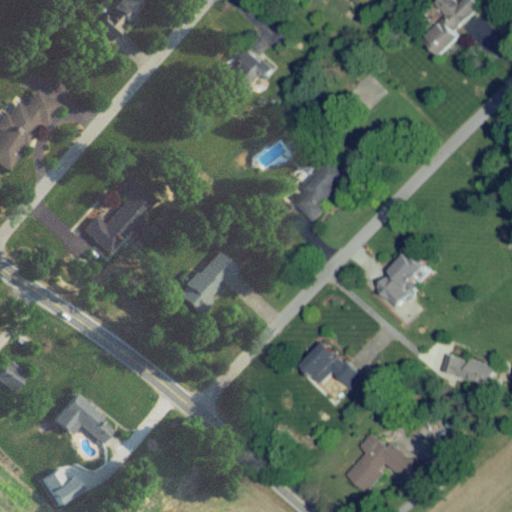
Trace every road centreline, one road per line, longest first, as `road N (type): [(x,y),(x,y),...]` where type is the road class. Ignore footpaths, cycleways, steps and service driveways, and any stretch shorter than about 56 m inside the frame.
road 1 (residential): [(196,414),(511,92),(166,57),(0,244)]
road 2 (secondary): [(308,511),(196,414),(0,273)]
